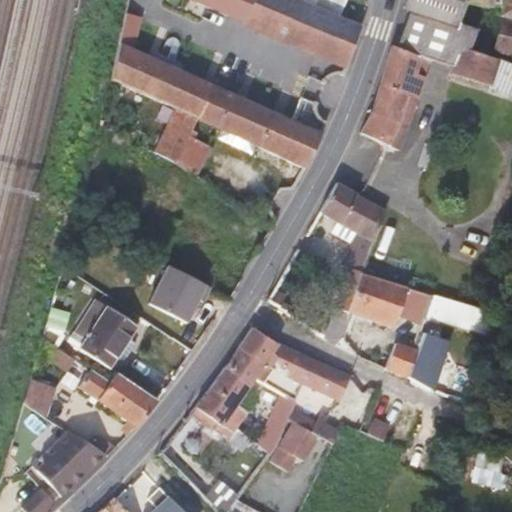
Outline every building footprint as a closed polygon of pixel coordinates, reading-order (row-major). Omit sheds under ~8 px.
[(361,27),(338,17),(298,0),(188,0),(228,17),(230,12),(348,63),(361,27)] [(298,0),(338,17),(345,0),(298,0)] [(406,0),(403,10),(411,12),(458,27),(465,0),(406,0)] [(511,0),(465,0),(458,27),(477,33),(480,33),(485,17),(488,18),(492,8),(501,13),(500,20),(502,21),(493,52),(511,56),(511,0)] [(346,68),(348,63),(230,12),(228,17),(346,68)] [(418,55),(453,66),(460,49),(451,46),(458,27),(411,12),(399,49),(418,55)] [(126,14),(118,44),(109,81),(174,110),(152,154),(174,166),(192,177),(208,148),(193,138),(195,133),(191,130),(197,120),(222,131),(218,141),(254,158),(259,148),(306,169),(310,158),(320,135),(321,134),(134,51),(142,18),(126,14)] [(460,49),(453,66),(449,76),(511,100),(511,67),(471,51),(477,33),(458,27),(451,46),(460,49)] [(399,49),(391,47),(378,91),(378,92),(416,106),(421,92),(409,87),(418,55),(399,49)] [(398,151),(416,106),(378,92),(378,91),(371,116),(361,134),(398,151)] [(356,232),(377,242),(388,214),(337,186),(320,214),(341,224),(337,231),(353,239),(356,232)] [(324,329),(321,336),(328,341),(343,337),(350,315),(352,308),(363,275),(349,270),(327,330),(324,329)] [(435,299),(363,275),(352,308),(350,315),(393,329),(396,322),(424,332),(428,320),(435,299)] [(197,312),(209,290),(187,278),(176,301),(197,312)] [(106,368),(117,351),(131,332),(135,326),(105,305),(101,310),(90,303),(73,329),(84,337),(76,348),(106,368)] [(271,363),(283,347),(252,329),(237,351),(264,372),(259,378),(268,384),(276,372),(268,367),(271,363)] [(138,336),(131,332),(117,351),(124,355),(138,336)] [(447,341),(424,332),(417,352),(408,379),(430,388),(433,390),(437,377),(436,376),(447,341)] [(47,333),(42,339),(52,346),(57,340),(47,333)] [(79,382),(87,370),(52,346),(42,339),(38,354),(79,382)] [(395,346),(388,370),(408,379),(417,352),(395,346)] [(271,363),(279,366),(286,349),(283,347),(271,363)] [(339,400),(348,377),(306,358),(286,349),(279,366),(289,370),(286,377),(339,400)] [(198,422),(227,435),(244,450),(252,439),(239,430),(250,414),(239,406),(259,378),(264,372),(237,351),(225,368),(216,380),(193,409),(202,413),(198,422)] [(76,387),(135,428),(136,427),(157,401),(114,370),(104,382),(87,370),(79,382),(76,387)] [(51,388),(31,376),(23,401),(43,414),(51,388)] [(294,423),(320,438),(334,444),(340,432),(324,424),(327,418),(321,414),(318,421),(293,409),(296,401),(283,393),(260,443),(271,456),(280,443),(289,420),(294,423)] [(368,437),(395,449),(402,433),(375,421),(368,437)] [(305,463),(320,438),(294,423),(271,464),(289,474),(298,459),(305,463)] [(25,511),(47,511),(56,504),(62,498),(98,464),(107,456),(66,431),(37,459),(41,463),(34,469),(59,496),(54,501),(43,490),(23,510),(25,511)] [(257,511),(238,502),(241,497),(219,480),(205,498),(218,511),(257,511)] [(156,509),(152,511),(181,511),(158,488),(147,499),(156,509)] [(124,511),(113,500),(99,511),(124,511)]
